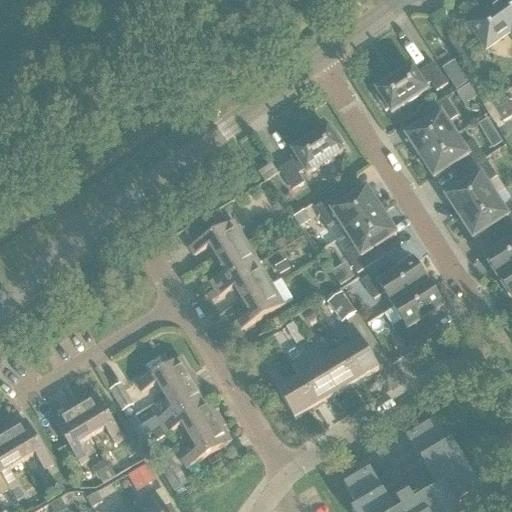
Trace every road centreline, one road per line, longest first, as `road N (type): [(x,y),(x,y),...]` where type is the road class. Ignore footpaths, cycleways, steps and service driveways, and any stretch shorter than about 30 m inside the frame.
road 1 (secondary): [(0,309),(99,220),(317,61)]
road 2 (residential): [(317,61),(480,314)]
road 3 (residential): [(284,481),(454,376),(487,380),(511,399)]
road 4 (residential): [(284,481),(178,301)]
road 5 (residential): [(178,301),(25,397)]
